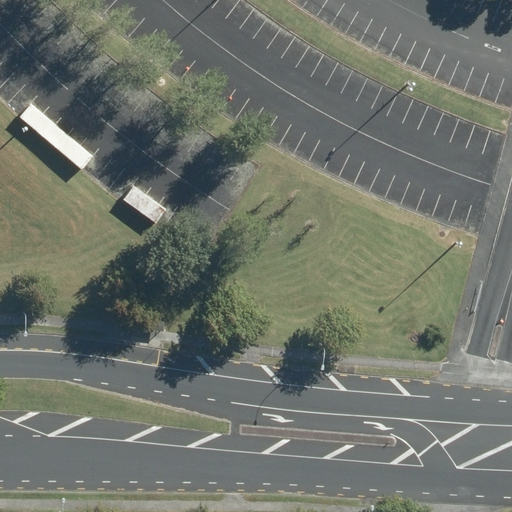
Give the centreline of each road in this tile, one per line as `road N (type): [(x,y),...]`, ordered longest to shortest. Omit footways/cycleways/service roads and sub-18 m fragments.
road 1 (secondary): [(437,466),(0,438)]
road 2 (secondary): [(0,363),(373,402)]
road 3 (secondary): [(373,402),(511,405)]
